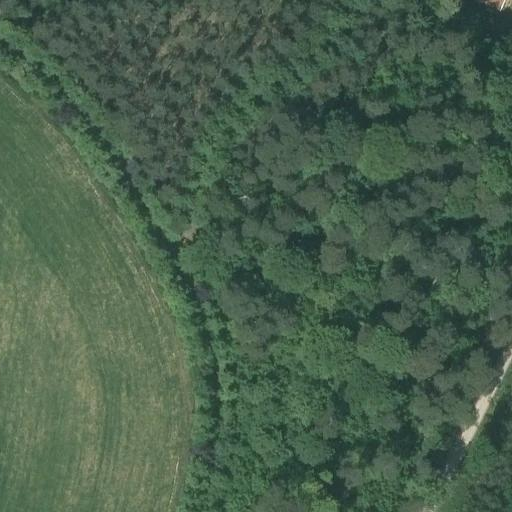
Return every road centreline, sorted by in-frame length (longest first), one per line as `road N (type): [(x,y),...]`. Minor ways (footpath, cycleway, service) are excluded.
road 1 (track): [(198,511),(212,470),(217,399),(212,362),(175,267),(115,174),(0,70)]
road 2 (track): [(349,0),(317,56),(248,135),(183,287)]
road 3 (track): [(511,359),(429,511)]
